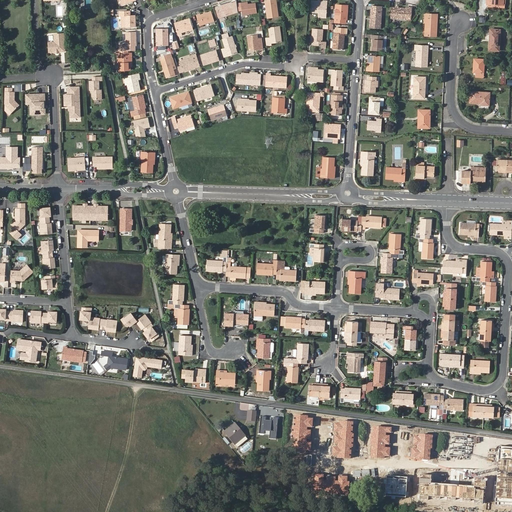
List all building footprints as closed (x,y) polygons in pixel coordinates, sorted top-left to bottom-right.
[(276,0),(265,0),(268,18),(278,16),(276,0)] [(319,14),(327,15),(328,2),(311,1),(310,12),(319,12),(319,14)] [(239,11),(238,2),(233,4),(232,2),(217,7),(220,17),(235,12),(239,11)] [(242,2),(238,2),(239,11),(239,15),(240,18),(244,18),(244,14),(258,12),(256,2),(249,3),(243,4),(242,2)] [(347,11),(348,11),(348,6),(336,5),(335,22),(346,23),(347,11)] [(370,27),(381,28),(382,7),(371,6),(370,27)] [(392,7),(391,18),(406,19),(406,18),(411,18),(413,15),(414,9),(392,7)] [(127,14),(128,26),(138,26),(137,14),(131,14),(131,10),(120,10),(120,15),(124,15),(127,14)] [(199,15),(202,24),(217,20),(214,11),(199,15)] [(435,19),(437,20),(437,15),(426,14),(424,36),(436,36),(436,31),(434,31),(435,19)] [(177,23),(181,35),(184,34),(183,32),(195,28),(192,18),(177,23)] [(271,37),(272,42),(282,41),(280,26),(270,27),(271,37)] [(169,44),(170,27),(159,27),(159,32),(160,32),(160,44),(160,47),(161,48),(167,48),(168,47),(168,44),(169,44)] [(336,34),(335,34),(334,50),(344,50),(345,34),(347,34),(348,29),(337,28),(336,34)] [(313,38),(312,46),(321,46),(321,49),(325,49),(326,42),(322,42),(323,30),(313,29),(313,38)] [(500,31),(491,30),(489,50),(499,51),(500,31)] [(121,51),(137,50),(137,45),(138,45),(137,31),(128,32),(129,45),(121,46),(121,51)] [(229,31),(222,33),(224,39),(227,48),(223,49),(225,57),(238,52),(233,36),(230,37),(229,31)] [(64,33),(54,33),(55,41),(48,42),(49,51),(55,51),(55,50),(58,50),(58,51),(64,50),(64,33)] [(263,48),(262,38),(259,38),(258,34),(249,35),(251,50),(263,48)] [(372,38),(374,39),(373,50),(383,51),(384,36),(372,35),(372,38)] [(175,48),(181,46),(179,40),(173,42),(175,48)] [(427,68),(427,62),(425,62),(426,50),(424,50),(424,46),(415,46),(415,51),(416,51),(415,67),(427,68)] [(205,64),(212,62),(211,60),(220,57),(218,50),(202,55),(205,64)] [(121,53),(121,66),(132,64),(133,64),(132,57),(134,57),(134,53),(121,53)] [(172,54),(162,57),(163,59),(168,77),(176,74),(171,57),(173,56),(172,54)] [(380,63),(381,57),(369,56),(368,71),(379,72),(380,63)] [(194,57),(182,61),(185,70),(197,67),(194,57)] [(484,60),(474,59),(473,72),(476,73),(476,77),(483,78),(484,60)] [(313,70),(313,68),(309,67),(308,80),(324,82),(325,71),(318,71),(313,70)] [(340,71),(332,70),(331,86),(334,86),(334,90),(341,90),(341,86),(340,86),(340,77),(339,77),(340,71)] [(241,84),(261,85),(262,74),(242,73),(242,74),(238,74),(237,83),(241,84)] [(267,73),(266,86),(288,87),(288,77),(271,76),(271,74),(267,73)] [(139,78),(141,78),(140,74),(128,77),(129,85),(131,92),(141,90),(139,80),(139,78)] [(90,80),(90,89),(92,89),(92,96),(94,98),(102,98),(101,89),(99,89),(99,80),(101,79),(101,76),(93,76),(93,80),(90,80)] [(375,93),(376,88),(376,81),(376,77),(366,77),(365,92),(375,93)] [(413,98),(424,99),(425,77),(414,77),(413,98)] [(195,90),(198,100),(216,95),(212,84),(195,90)] [(12,87),(5,87),(5,103),(12,111),(19,104),(15,100),(14,100),(13,99),(13,96),(14,96),(15,91),(12,91),(12,87)] [(79,87),(71,87),(72,95),(68,95),(65,95),(65,105),(69,105),(71,105),(71,109),(71,117),(81,116),(79,87)] [(181,104),(182,106),(193,102),(189,92),(171,98),(174,106),(181,104)] [(480,104),(480,105),(489,106),(490,93),(471,92),(470,103),(480,104)] [(45,94),(27,95),(27,102),(30,102),(30,104),(31,103),(34,106),(34,114),(46,114),(45,108),(44,108),(44,105),(44,102),(45,102),(45,94)] [(321,95),(309,94),(308,106),(310,106),(309,111),(319,112),(321,95)] [(132,112),(133,116),(146,113),(145,109),(143,100),(145,100),(143,95),(133,97),(136,111),(132,112)] [(330,115),(341,116),(342,96),(332,95),(330,115)] [(287,98),(274,97),(274,112),(289,113),(289,109),(286,108),(287,98)] [(371,106),(369,106),(369,114),(379,114),(380,98),(372,98),(371,106)] [(257,111),(258,101),(239,100),(238,110),(257,111)] [(229,119),(228,114),(225,104),(209,109),(212,119),(223,116),(225,120),(229,119)] [(430,110),(418,110),(418,128),(429,128),(430,110)] [(179,126),(180,129),(188,127),(196,125),(193,115),(178,119),(177,115),(172,117),(176,127),(179,126)] [(150,127),(149,118),(134,121),(136,130),(150,127)] [(368,129),(377,130),(377,128),(381,128),(381,120),(378,119),(377,122),(369,121),(368,129)] [(325,127),(324,138),(340,139),(341,125),(332,124),(332,128),(325,127)] [(18,147),(7,147),(7,157),(0,157),(0,167),(13,168),(13,167),(20,167),(20,158),(18,158),(18,147)] [(44,147),(33,147),(32,168),(43,168),(44,147)] [(361,151),(360,159),(362,159),(361,167),(361,175),(373,176),(374,156),(373,156),(373,152),(361,151)] [(154,158),(155,159),(155,152),(141,152),(141,160),(142,160),(141,172),(153,173),(153,164),(154,158)] [(114,157),(94,158),(94,165),(98,165),(98,169),(114,169),(114,157)] [(333,172),(334,166),(334,158),(323,157),(322,169),(321,169),(320,177),(331,178),(335,176),(335,173),(333,172)] [(86,158),(69,159),(70,172),(87,170),(86,158)] [(507,173),(507,160),(496,160),(496,170),(499,170),(503,171),(503,173),(507,173)] [(385,179),(393,179),(401,180),(401,182),(405,182),(406,164),(403,164),(402,169),(386,167),(385,179)] [(422,166),(416,166),(415,178),(424,178),(424,176),(434,176),(434,167),(422,166)] [(486,181),(486,172),(476,172),(462,171),(461,183),(470,183),(471,181),(486,181)] [(91,205),(74,205),(74,218),(91,219),(109,219),(109,205),(91,205)] [(25,207),(16,207),(16,216),(17,216),(17,219),(15,220),(12,224),(18,230),(25,223),(25,207)] [(51,207),(41,208),(42,216),(40,216),(41,220),(41,224),(41,234),(53,233),(52,223),(50,223),(50,219),(50,216),(51,215),(51,207)] [(132,208),(122,208),(121,229),(132,230),(132,208)] [(326,216),(315,215),(313,229),(309,229),(309,232),(323,233),(324,230),(325,230),(326,216)] [(366,217),(362,217),(361,228),(365,229),(365,227),(381,228),(382,217),(366,216),(366,217)] [(361,228),(362,217),(358,217),(358,221),(342,220),(341,231),(357,232),(357,231),(361,231),(361,228)] [(415,238),(418,238),(429,239),(429,235),(430,235),(431,219),(420,219),(419,235),(415,234),(415,238)] [(459,234),(468,235),(475,236),(474,237),(478,238),(479,224),(475,224),(475,221),(466,220),(466,223),(460,223),(459,234)] [(511,221),(504,221),(503,225),(491,224),(490,235),(511,236),(511,235),(511,234),(511,221)] [(160,224),(158,249),(171,249),(172,240),(170,240),(171,233),(171,224),(160,224)] [(78,237),(78,246),(87,246),(87,240),(98,240),(99,230),(80,230),(79,237),(78,237)] [(389,254),(402,254),(404,254),(404,251),(399,250),(400,234),(390,234),(389,250),(390,250),(389,254)] [(432,243),(433,239),(429,239),(418,238),(418,242),(422,242),(421,258),(432,259),(433,243),(432,243)] [(54,239),(42,240),(43,251),(44,251),(44,254),(44,258),(44,268),(56,267),(55,257),(53,257),(53,253),(53,250),(54,250),(54,239)] [(309,248),(313,248),(313,262),(324,262),(325,249),(323,248),(324,245),(309,244),(309,248)] [(389,254),(383,253),(383,257),(382,257),(380,273),(391,274),(392,257),(396,258),(396,257),(402,257),(402,254),(389,254)] [(178,259),(179,259),(179,255),(166,254),(165,273),(176,274),(177,266),(178,259)] [(227,262),(227,256),(222,255),(222,257),(224,257),(223,261),(207,260),(207,271),(222,272),(223,271),(226,271),(227,262)] [(276,274),(277,260),(273,260),(273,264),(257,263),(256,274),(272,275),(272,274),(276,274)] [(276,274),(276,279),(280,279),(280,280),(296,281),(296,271),(280,269),(281,260),(277,260),(276,274)] [(463,261),(455,261),(447,261),(446,272),(466,274),(467,260),(463,260),(463,261)] [(472,281),(481,281),(489,282),(490,278),(491,278),(492,262),(481,261),(480,269),(477,269),(476,277),(473,277),(472,281)] [(226,271),(226,276),(230,276),(230,277),(246,278),(246,267),(231,266),(231,263),(227,262),(226,271)] [(33,271),(27,264),(20,271),(11,270),(11,282),(15,282),(15,280),(20,280),(21,279),(22,279),(23,280),(33,271)] [(350,278),(349,285),(349,293),(360,294),(362,271),(348,270),(348,277),(350,278)] [(416,283),(416,284),(433,285),(433,274),(417,273),(417,271),(414,271),(413,283),(416,283)] [(55,274),(46,275),(46,279),(42,279),(43,288),(53,287),(53,288),(58,288),(57,282),(53,282),(53,279),(55,278),(55,274)] [(495,286),(496,282),(489,282),(481,281),(481,285),(485,285),(484,301),(495,302),(496,286),(495,286)] [(305,284),(305,291),(305,295),(309,295),(309,293),(316,294),(324,294),(325,282),(306,282),(305,284)] [(444,295),(444,298),(456,299),(457,283),(447,283),(446,291),(446,295),(444,295)] [(383,299),(399,300),(400,290),(384,289),(384,284),(380,284),(380,290),(376,290),(375,297),(379,298),(383,298),(383,299)] [(168,300),(168,304),(173,304),(182,305),(183,301),(184,301),(184,285),(173,285),(172,300),(168,300)] [(456,299),(444,298),(443,302),(445,302),(445,307),(445,309),(455,309),(456,299)] [(260,304),(261,302),(254,302),(253,316),(253,319),(261,320),(262,319),(262,315),(274,316),(275,305),(266,304),(260,304)] [(189,305),(182,305),(173,304),(173,308),(175,308),(178,308),(178,318),(178,324),(188,325),(189,309),(188,309),(189,305)] [(92,307),(83,306),(82,310),(81,318),(90,320),(89,328),(99,329),(99,327),(103,328),(107,328),(106,330),(117,332),(118,320),(108,319),(104,319),(101,318),(90,316),(92,307)] [(6,309),(0,308),(0,318),(5,319),(5,320),(9,320),(13,320),(13,321),(23,322),(24,310),(13,309),(13,311),(10,311),(6,311),(6,309)] [(43,311),(32,310),(32,322),(42,323),(42,322),(46,322),(50,322),(50,321),(58,321),(58,312),(50,311),(50,313),(46,313),(43,313),(43,311)] [(125,317),(122,319),(127,327),(131,324),(131,325),(137,321),(143,329),(144,328),(146,331),(145,332),(150,339),(151,338),(153,341),(160,335),(159,332),(159,331),(157,332),(153,326),(154,325),(151,323),(152,322),(146,314),(137,320),(132,313),(125,317)] [(248,324),(249,315),(225,313),(224,322),(224,325),(233,326),(234,323),(248,324)] [(458,325),(454,325),(454,320),(454,315),(444,314),(443,322),(443,326),(441,326),(441,329),(453,330),(458,331),(458,325)] [(305,320),(305,319),(302,319),(302,318),(286,317),(285,326),(285,328),(300,329),(300,332),(304,333),(305,320)] [(304,333),(304,334),(308,334),(308,330),(324,331),(325,321),(309,320),(309,321),(305,320),(304,333)] [(480,330),(493,331),(493,328),(491,327),(491,323),(491,321),(481,320),(480,330)] [(345,328),(345,331),(357,332),(358,322),(348,321),(347,324),(347,328),(345,328)] [(386,323),(370,321),(370,332),(374,332),(374,337),(385,338),(393,338),(394,324),(386,323)] [(405,340),(418,341),(418,337),(416,337),(416,332),(416,331),(416,330),(415,330),(412,330),(413,326),(406,326),(405,340)] [(453,330),(441,329),(440,333),(443,333),(442,338),(442,340),(443,340),(443,344),(454,345),(454,341),(453,340),(453,330)] [(493,334),(493,331),(480,330),(480,340),(482,341),(483,346),(488,347),(488,341),(490,341),(490,339),(490,334),(493,334)] [(357,332),(345,331),(344,334),(346,335),(346,339),(346,341),(348,342),(348,345),(356,345),(357,332)] [(190,351),(191,345),(191,336),(180,335),(179,355),(192,355),(192,352),(190,351)] [(41,342),(18,338),(17,348),(27,350),(26,353),(26,358),(26,360),(36,361),(37,348),(40,349),(41,342)] [(258,342),(258,349),(257,358),(269,359),(269,352),(272,352),(273,352),(274,345),(273,344),(270,344),(270,339),(257,338),(256,342),(258,342)] [(418,344),(418,341),(405,340),(405,350),(415,351),(415,349),(416,344),(418,344)] [(297,363),(306,363),(306,360),(307,360),(308,344),(298,344),(297,359),(293,359),(292,363),(297,363)] [(68,347),(64,346),(62,358),(85,361),(87,350),(68,348),(68,347)] [(112,352),(102,350),(102,355),(109,356),(108,364),(110,366),(126,369),(128,358),(112,356),(112,352)] [(349,357),(348,364),(348,372),(360,373),(360,356),(363,356),(363,354),(347,353),(347,357),(349,357)] [(446,367),(449,367),(450,354),(440,353),(439,364),(442,364),(446,364),(446,367)] [(450,354),(449,367),(453,367),(453,365),(458,365),(464,365),(464,355),(450,354)] [(137,356),(134,375),(142,376),(143,369),(145,369),(147,368),(147,365),(159,367),(159,365),(162,365),(162,360),(137,356)] [(474,371),(481,372),(489,372),(490,361),(470,360),(469,373),(473,373),(474,371)] [(374,371),(387,372),(387,369),(385,369),(385,364),(385,362),(375,361),(374,371)] [(297,363),(292,363),(284,362),(284,366),(287,366),(286,382),(297,383),(298,367),(297,367),(297,363)] [(202,371),(195,370),(183,370),(182,377),(186,378),(186,381),(205,383),(206,369),(202,369),(202,371)] [(220,372),(220,370),(216,370),(215,383),(235,385),(236,373),(227,373),(220,372)] [(257,390),(268,391),(269,380),(270,380),(271,371),(257,370),(257,376),(258,376),(257,390)] [(386,377),(387,372),(374,371),(373,386),(383,387),(383,383),(384,383),(384,380),(384,376),(386,377)] [(309,396),(319,396),(320,384),(316,384),(316,386),(311,385),(309,385),(309,396)] [(320,384),(319,396),(329,397),(330,386),(328,386),(323,386),(323,384),(320,384)] [(344,402),(344,398),(360,399),(360,398),(360,390),(360,389),(345,388),(341,388),(340,402),(344,402)] [(393,403),(403,403),(403,391),(400,391),(400,393),(396,393),(393,393),(393,403)] [(403,391),(403,403),(413,404),(414,394),(411,394),(407,394),(407,392),(403,391)] [(443,409),(444,399),(444,395),(440,395),(440,394),(424,393),(424,404),(439,405),(439,409),(440,409),(439,414),(443,415),(443,409)] [(443,415),(443,419),(446,419),(447,409),(463,410),(463,400),(447,399),(447,400),(444,399),(443,409),(443,415)] [(469,416),(483,416),(484,404),(480,404),(480,406),(474,406),(474,403),(470,403),(469,416)] [(484,404),(483,416),(493,417),(494,407),(492,407),(487,406),(487,404),(484,404)] [(256,421),(257,413),(249,412),(249,421),(256,421)] [(267,416),(260,415),(257,433),(263,434),(264,430),(271,431),(270,438),(276,438),(278,418),(271,417),(271,421),(266,420),(267,416)] [(235,424),(225,432),(236,445),(246,437),(235,424)]
